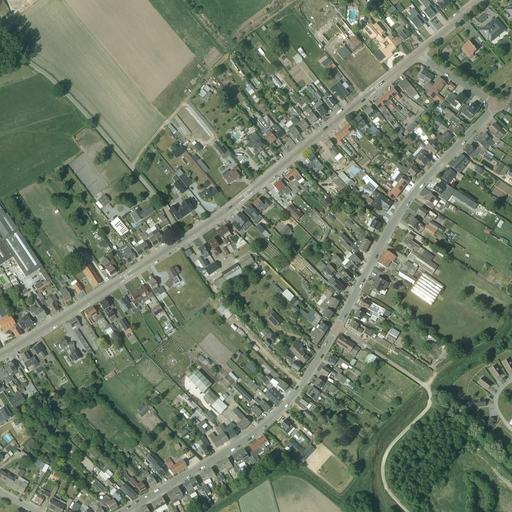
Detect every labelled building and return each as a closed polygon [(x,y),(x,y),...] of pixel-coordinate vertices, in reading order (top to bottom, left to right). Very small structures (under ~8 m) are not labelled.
[(450,4),(447,0),(429,0),(431,2),(433,0),(435,0),(438,3),(437,3),(442,10),(450,4)] [(433,16),(435,15),(432,10),(434,8),(430,3),(425,6),(427,9),(423,12),(425,14),(425,15),(427,17),(429,19),(430,19),(431,19),(433,17),(433,16)] [(404,10),(399,4),(396,7),(401,13),(404,10)] [(391,15),(396,11),(393,7),(387,11),(391,15)] [(327,20),(338,12),(335,8),(324,16),(327,20)] [(417,13),(413,17),(415,19),(411,22),(413,25),(412,25),(414,28),(415,27),(417,30),(418,29),(418,30),(421,27),(420,27),(423,25),(419,21),(422,19),(417,13)] [(358,17),(346,16),(346,22),(352,22),(352,26),(357,26),(358,17)] [(397,20),(403,26),(403,27),(407,24),(401,17),(397,20)] [(493,21),(480,31),(488,40),(489,39),(491,42),(505,30),(496,19),(494,21),(493,21)] [(328,43),(335,37),(339,35),(353,53),(363,45),(342,20),(322,36),(328,43)] [(379,49),(387,59),(392,55),(390,53),(393,51),(385,41),(382,39),(380,37),(372,27),(368,22),(362,26),(373,40),(376,38),(381,44),(380,45),(382,47),(379,49)] [(401,44),(396,37),(393,40),(390,36),(388,39),(384,34),(385,33),(377,24),(372,27),(380,37),(382,39),(385,41),(393,51),(395,48),(401,44)] [(408,33),(403,27),(403,26),(396,31),(399,35),(397,37),(402,43),(410,37),(407,34),(408,33)] [(475,49),(481,44),(476,39),(477,38),(476,38),(470,43),(469,43),(467,45),(466,44),(462,47),(463,48),(461,49),(469,59),(473,56),(472,55),(476,51),(475,49)] [(345,47),(337,53),(343,60),(351,54),(345,47)] [(298,64),(302,60),(298,55),(293,59),(298,64)] [(327,59),(321,64),(324,68),(331,63),(327,59)] [(424,71),(419,79),(418,80),(424,84),(425,82),(427,84),(425,87),(430,90),(433,84),(430,83),(433,77),(427,74),(428,73),(424,71)] [(446,83),(439,78),(427,95),(433,99),(446,83)] [(418,94),(410,85),(405,79),(402,82),(403,82),(399,86),(398,85),(403,92),(404,91),(411,100),(418,94)] [(333,93),(335,92),(342,100),(346,97),(346,98),(347,97),(346,96),(348,94),(339,82),(330,89),(333,93)] [(206,85),(198,94),(203,98),(211,89),(206,85)] [(249,86),(245,89),(251,96),(254,93),(249,86)] [(393,89),(389,93),(393,99),(396,96),(399,100),(401,98),(398,95),(393,89)] [(393,99),(389,93),(384,96),(394,109),(396,107),(391,101),(393,99)] [(326,113),(321,105),(323,104),(320,100),(315,94),(313,96),(317,100),(315,102),(316,104),(313,107),(316,110),(321,117),(326,113)] [(464,96),(463,97),(460,94),(457,98),(454,96),(448,102),(455,108),(458,104),(461,106),(466,99),(467,98),(464,96)] [(306,105),(309,102),(304,95),(301,98),(302,100),(298,103),(301,107),(305,103),(306,105)] [(384,96),(379,100),(383,106),(385,104),(388,107),(389,107),(392,110),(394,109),(384,96)] [(330,107),(331,109),(336,105),(331,98),(328,101),(326,98),(323,101),(329,108),(330,107)] [(374,104),(382,113),(387,109),(383,106),(379,100),(374,104)] [(404,102),(413,110),(415,107),(407,100),(404,102)] [(479,109),(473,104),(469,108),(466,106),(461,112),(468,118),(471,114),(473,116),(479,109)] [(304,117),(311,125),(317,120),(312,113),(312,112),(309,108),(305,112),(307,115),(304,117)] [(365,112),(372,122),(378,118),(381,122),(384,120),(380,114),(377,116),(370,108),(365,112)] [(386,112),(387,113),(390,116),(392,120),(393,119),(394,118),(388,111),(387,110),(387,109),(386,110),(386,111),(386,112)] [(466,125),(454,116),(445,109),(443,111),(446,114),(444,117),(452,123),(453,122),(454,123),(451,127),(451,126),(448,130),(453,134),(457,137),(466,125)] [(353,121),(361,130),(367,125),(359,116),(353,121)] [(265,138),(270,145),(276,140),(271,133),(273,131),(263,119),(261,117),(257,120),(267,132),(265,133),(267,136),(265,138)] [(263,119),(273,131),(279,139),(281,137),(280,136),(283,133),(279,128),(278,128),(276,124),(274,125),(272,122),(271,123),(266,117),(263,119)] [(296,124),(303,132),(309,127),(303,120),(300,123),(295,117),(290,121),(293,124),(294,125),(296,124)] [(288,132),(294,139),(300,135),(295,128),(296,127),(294,125),(293,124),(288,128),(282,121),(279,124),(286,133),(288,132)] [(405,131),(406,131),(408,134),(418,125),(414,122),(412,124),(405,131)] [(494,124),(489,129),(491,131),(489,133),(491,135),(494,137),(497,133),(502,138),(505,134),(494,124)] [(354,131),(349,125),(344,129),(349,135),(354,131)] [(447,143),(452,138),(451,137),(453,134),(448,130),(442,125),(438,130),(443,135),(441,137),(438,134),(435,138),(442,145),(445,142),(447,143)] [(374,135),(378,131),(373,126),(369,130),(374,135)] [(339,133),(344,139),(349,135),(344,129),(339,133)] [(235,143),(243,138),(239,132),(231,137),(235,143)] [(339,133),(334,137),(342,146),(344,144),(341,141),(344,139),(339,133)] [(394,142),(398,137),(395,134),(390,139),(394,142)] [(488,137),(485,134),(481,138),(487,144),(491,147),(495,143),(497,144),(500,141),(494,137),(491,135),(488,137)] [(255,155),(263,149),(266,146),(257,136),(247,145),(255,155)] [(487,144),(481,138),(477,142),(481,145),(478,148),(486,153),(488,152),(486,150),(484,148),(487,144)] [(439,151),(436,149),(438,146),(432,140),(429,144),(427,146),(423,142),(419,146),(421,148),(423,150),(426,153),(430,150),(435,155),(439,151)] [(343,157),(329,141),(324,145),(338,161),(343,157)] [(213,145),(222,157),(226,153),(217,142),(213,145)] [(182,146),(173,154),(177,159),(186,151),(182,146)] [(351,153),(345,146),(342,149),(349,155),(351,153)] [(475,151),(470,146),(464,152),(469,156),(472,159),(475,157),(476,158),(479,154),(483,157),(486,153),(478,148),(477,148),(475,151)] [(425,166),(429,161),(428,160),(430,157),(426,153),(423,150),(421,148),(413,156),(411,154),(408,152),(405,155),(413,162),(416,158),(425,166)] [(226,153),(222,157),(224,160),(230,155),(228,152),(226,153)] [(309,164),(314,170),(317,167),(319,168),(322,166),(313,155),(307,159),(310,163),(309,164)] [(457,173),(459,174),(465,167),(469,162),(461,155),(451,167),(457,173)] [(417,169),(412,164),(406,170),(414,177),(419,172),(416,170),(417,169)] [(357,169),(353,165),(347,171),(352,178),(360,171),(358,168),(357,169)] [(234,170),(224,178),(229,184),(234,180),(234,181),(240,177),(238,174),(241,172),(236,166),(233,169),(234,170)] [(298,183),(301,180),(303,179),(295,169),(290,173),(295,179),(296,181),(298,183)] [(449,184),(456,176),(455,175),(449,170),(447,173),(443,178),(442,179),(449,184)] [(329,176),(337,186),(341,182),(333,172),(329,176)] [(349,179),(341,172),(337,176),(351,189),(352,188),(350,186),(354,182),(350,178),(349,179)] [(179,178),(187,188),(193,183),(185,173),(179,178)] [(285,177),(289,182),(292,185),(289,188),(296,194),(300,191),(297,188),(300,185),(298,183),(296,181),(295,179),(290,173),(285,177)] [(367,175),(362,180),(374,191),(379,187),(367,175)] [(398,184),(404,189),(408,183),(398,176),(397,178),(400,181),(398,184)] [(174,185),(180,192),(182,194),(187,190),(179,180),(174,185)] [(282,190),(286,196),(291,192),(285,185),(284,186),(280,182),(274,187),(279,192),(282,190)] [(342,182),(338,186),(341,191),(346,186),(343,182),(342,182)] [(396,198),(400,193),(394,188),(391,186),(388,183),(385,186),(392,191),(390,193),(389,192),(387,195),(392,200),(395,197),(396,198)] [(394,188),(400,193),(404,189),(398,184),(394,188)] [(438,185),(433,190),(440,195),(438,197),(442,199),(448,191),(452,194),(454,190),(447,185),(444,189),(438,185)] [(219,193),(214,188),(210,192),(208,190),(205,192),(204,191),(199,195),(201,198),(203,196),(207,201),(211,197),(212,199),(219,193)] [(477,204),(457,191),(454,196),(469,205),(470,204),(476,207),(477,204)] [(104,194),(97,200),(103,207),(110,201),(104,194)] [(161,197),(166,204),(170,201),(165,194),(161,197)] [(291,194),(285,199),(289,204),(295,200),(291,194)] [(381,195),(376,200),(372,206),(379,211),(382,207),(387,211),(392,204),(381,195)] [(426,201),(428,201),(425,205),(432,210),(439,201),(431,195),(426,201)] [(178,220),(183,216),(184,217),(187,215),(186,214),(194,209),(187,200),(184,203),(185,205),(182,208),(181,207),(177,210),(176,207),(171,210),(178,220)] [(258,210),(261,207),(264,210),(269,206),(264,200),(261,203),(259,200),(253,204),(258,210)] [(291,205),(287,210),(297,221),(302,216),(291,205)] [(138,210),(130,214),(136,224),(144,219),(144,218),(147,217),(154,211),(150,206),(143,211),(140,213),(138,210)] [(245,213),(254,221),(254,220),(255,221),(255,222),(257,224),(263,218),(250,206),(247,210),(248,211),(245,213)] [(5,214),(0,207),(0,265),(13,258),(26,278),(42,267),(6,213),(5,214)] [(428,213),(421,208),(417,214),(424,218),(425,216),(427,217),(428,217),(430,219),(434,214),(431,212),(429,214),(428,213)] [(246,232),(253,225),(241,213),(234,220),(236,221),(232,225),(239,232),(242,229),(246,232)] [(129,232),(115,215),(108,221),(121,237),(129,232)] [(372,220),(368,227),(377,231),(381,224),(376,222),(377,219),(370,215),(368,218),(372,220)] [(419,228),(423,231),(424,229),(435,237),(438,233),(426,224),(424,227),(413,219),(408,225),(417,231),(419,228)] [(431,221),(428,225),(437,231),(437,230),(439,227),(431,221)] [(262,235),(266,232),(259,224),(255,228),(262,235)] [(161,243),(161,242),(164,240),(158,231),(160,230),(157,225),(154,226),(156,229),(151,232),(159,245),(161,243)] [(221,239),(223,242),(227,239),(232,236),(225,226),(220,230),(217,232),(221,239)] [(280,232),(285,238),(291,232),(285,226),(280,232)] [(153,247),(156,245),(157,246),(159,245),(151,232),(150,229),(142,234),(145,240),(148,238),(153,247)] [(362,238),(366,234),(361,229),(358,232),(361,235),(359,239),(360,239),(358,243),(368,248),(371,243),(362,238)] [(139,246),(144,253),(149,250),(143,241),(145,240),(142,234),(139,236),(142,240),(137,243),(139,246)] [(365,254),(368,248),(358,243),(356,242),(355,240),(355,241),(353,244),(342,234),(339,237),(344,242),(352,249),(354,246),(356,248),(355,248),(365,254)] [(414,249),(425,258),(430,261),(433,256),(428,253),(412,241),(414,238),(408,234),(402,243),(412,251),(414,249)] [(219,246),(214,239),(209,242),(211,246),(211,247),(212,246),(213,248),(211,249),(216,257),(221,254),(217,248),(219,246)] [(227,239),(223,242),(226,246),(231,254),(237,250),(233,244),(231,245),(227,239)] [(104,240),(100,243),(102,247),(103,248),(108,245),(104,240)] [(352,249),(344,242),(341,245),(349,253),(352,249)] [(139,257),(144,253),(139,246),(134,249),(139,257)] [(198,259),(204,269),(208,267),(204,261),(210,257),(203,246),(198,249),(202,256),(198,259)] [(223,248),(228,256),(231,254),(226,246),(223,248)] [(123,256),(128,263),(136,258),(130,250),(129,247),(128,248),(121,252),(119,249),(118,249),(115,251),(120,258),(123,256)] [(430,261),(425,258),(414,249),(412,251),(408,258),(432,275),(438,267),(430,261)] [(396,257),(386,250),(383,255),(391,261),(393,262),(396,257)] [(250,255),(222,273),(223,276),(214,282),(219,290),(229,284),(229,285),(236,280),(236,279),(241,276),(240,274),(245,271),(244,269),(254,262),(250,255)] [(343,262),(335,255),(332,258),(340,265),(343,262)] [(353,255),(348,260),(349,261),(355,267),(360,262),(353,255)] [(391,261),(383,255),(378,263),(386,268),(391,261)] [(106,270),(110,277),(116,273),(111,266),(106,258),(105,259),(104,257),(100,260),(101,262),(104,267),(107,265),(109,268),(106,270)] [(79,264),(82,268),(89,264),(86,260),(79,264)] [(355,267),(349,261),(345,266),(352,274),(357,269),(355,267)] [(417,279),(413,277),(418,269),(407,261),(398,275),(413,285),(417,279)] [(219,269),(215,262),(208,267),(204,269),(209,276),(219,269)] [(323,271),(324,270),(330,275),(332,273),(327,267),(322,263),(319,266),(323,271)] [(82,268),(94,287),(101,283),(89,264),(82,268)] [(37,290),(51,281),(42,267),(39,269),(40,270),(38,271),(40,274),(41,273),(46,281),(42,283),(41,282),(34,286),(37,290)] [(164,285),(169,289),(173,284),(175,286),(180,282),(176,276),(177,276),(176,275),(179,272),(176,267),(172,269),(166,273),(169,277),(168,277),(169,279),(164,285)] [(343,272),(341,274),(340,272),(337,274),(347,284),(351,279),(343,272)] [(423,273),(411,292),(431,305),(444,286),(423,273)] [(377,278),(371,289),(380,293),(384,295),(387,290),(386,289),(389,284),(385,281),(384,282),(377,278)] [(159,289),(153,279),(147,283),(152,290),(155,288),(160,296),(165,292),(161,287),(159,289)] [(408,288),(411,284),(404,280),(402,284),(408,288)] [(344,289),(337,281),(332,285),(340,293),(341,292),(342,292),(344,290),(343,290),(344,289)] [(72,286),(78,294),(83,291),(77,283),(72,286)] [(143,286),(136,290),(145,303),(154,297),(149,291),(147,292),(143,286)] [(59,292),(66,302),(71,299),(65,288),(59,292)] [(327,305),(332,308),(335,310),(339,302),(336,301),(336,300),(331,297),(332,294),(335,292),(331,288),(323,295),(327,298),(323,302),(327,305)] [(287,289),(282,294),(289,301),(294,296),(287,289)] [(145,303),(136,290),(130,294),(134,301),(132,302),(136,308),(145,303)] [(50,309),(53,314),(59,311),(56,307),(58,305),(55,301),(52,297),(45,301),(40,292),(36,294),(45,308),(48,307),(50,309)] [(119,301),(122,306),(120,307),(124,313),(131,309),(132,311),(136,308),(132,302),(129,304),(125,297),(119,301)] [(289,303),(292,306),(297,301),(294,298),(289,303)] [(10,332),(12,331),(17,338),(22,335),(16,324),(0,300),(0,325),(4,333),(9,330),(10,332)] [(104,300),(99,303),(106,314),(109,319),(111,323),(117,319),(115,315),(112,311),(109,312),(107,309),(109,307),(104,300)] [(381,308),(367,300),(366,302),(363,300),(360,306),(377,315),(381,308)] [(323,317),(330,320),(333,314),(330,312),(332,308),(327,305),(323,302),(319,307),(325,312),(323,317)] [(39,321),(46,317),(40,307),(37,309),(34,305),(27,309),(33,318),(35,316),(39,321)] [(154,317),(163,311),(159,305),(151,311),(154,317)] [(97,314),(92,307),(84,313),(86,315),(85,316),(91,325),(97,321),(94,316),(97,314)] [(234,313),(228,307),(221,313),(227,320),(234,313)] [(358,311),(354,318),(365,323),(368,317),(358,311)] [(283,321),(275,312),(268,319),(277,328),(283,321)] [(328,328),(322,324),(320,326),(317,325),(322,319),(316,313),(314,316),(316,317),(311,325),(316,328),(325,334),(328,328)] [(27,329),(33,325),(27,315),(17,321),(21,328),(25,326),(27,329)] [(81,327),(75,318),(68,322),(74,332),(89,355),(92,352),(78,330),(81,327)] [(106,330),(110,328),(109,326),(103,318),(100,320),(106,330)] [(129,329),(123,320),(119,323),(125,332),(129,329)] [(359,325),(353,321),(349,327),(361,334),(363,331),(358,328),(359,325)] [(290,327),(299,333),(301,329),(293,323),(290,327)] [(168,328),(163,331),(166,335),(173,330),(169,324),(166,326),(168,328)] [(116,337),(110,328),(106,330),(105,331),(111,340),(116,337)] [(266,328),(261,333),(265,336),(270,332),(266,328)] [(314,339),(312,342),(317,346),(325,334),(316,328),(310,336),(314,339)] [(366,328),(364,333),(370,337),(373,333),(366,328)] [(89,335),(98,348),(102,346),(93,333),(89,335)] [(397,338),(390,334),(387,338),(395,342),(397,338)] [(275,345),(280,340),(274,335),(269,340),(275,345)] [(341,337),(336,343),(356,356),(360,350),(341,337)] [(388,347),(390,344),(378,337),(376,341),(388,347)] [(70,352),(76,362),(81,359),(74,349),(74,343),(68,344),(67,344),(63,338),(63,339),(57,343),(58,343),(54,345),(57,348),(59,346),(61,350),(68,346),(69,347),(70,352)] [(309,359),(303,353),(305,350),(297,342),(289,350),(304,364),(309,359)] [(43,358),(46,356),(41,348),(39,345),(33,348),(37,355),(40,353),(43,358)] [(21,360),(25,366),(28,364),(27,361),(30,359),(26,353),(20,356),(22,359),(21,360)] [(364,362),(372,367),(378,358),(370,353),(364,362)] [(299,364),(295,361),(296,360),(288,355),(285,359),(294,364),(291,368),(298,372),(302,367),(299,364)] [(205,367),(207,365),(206,364),(203,362),(205,360),(201,356),(197,359),(205,367)] [(333,366),(336,363),(347,370),(350,365),(339,358),(338,359),(335,357),(334,358),(331,356),(327,362),(333,366)] [(511,370),(511,364),(509,359),(503,362),(509,372),(511,370)] [(46,364),(44,360),(38,364),(42,369),(44,368),(43,366),(46,364)] [(11,362),(7,365),(13,376),(17,373),(20,376),(22,375),(19,369),(16,371),(11,362)] [(42,370),(42,369),(38,364),(33,367),(37,373),(42,370)] [(13,376),(7,365),(2,367),(11,381),(11,382),(14,380),(12,376),(13,376)] [(502,375),(496,365),(490,369),(497,379),(502,375)] [(11,381),(2,367),(0,368),(0,372),(5,380),(7,383),(11,381)] [(320,373),(327,377),(330,373),(335,377),(337,374),(329,369),(329,370),(324,367),(320,373)] [(340,375),(341,375),(343,371),(335,367),(333,370),(338,373),(340,375)] [(198,371),(189,380),(203,394),(212,385),(198,371)] [(340,382),(341,382),(344,377),(341,375),(340,375),(338,373),(334,378),(340,382)] [(266,386),(270,382),(265,377),(261,374),(258,377),(266,386)] [(277,386),(284,392),(288,386),(277,378),(275,381),(273,379),(270,382),(276,388),(277,386)] [(483,378),(479,383),(488,390),(492,385),(483,378)] [(316,382),(314,385),(323,392),(326,389),(333,394),(335,391),(336,392),(338,390),(331,385),(329,387),(325,384),(318,379),(316,382)] [(259,388),(251,380),(248,384),(255,391),(259,388)] [(352,390),(355,385),(350,382),(347,386),(352,390)] [(237,384),(234,388),(249,403),(252,399),(237,384)] [(315,397),(317,398),(320,393),(312,387),(306,394),(313,400),(315,397)] [(281,400),(271,389),(266,394),(276,405),(281,400)] [(222,402),(219,399),(210,391),(203,398),(220,415),(228,407),(222,402)] [(15,396),(17,400),(14,402),(10,404),(11,406),(13,408),(25,401),(21,394),(19,394),(15,396)] [(254,401),(266,413),(270,408),(265,403),(263,405),(261,403),(263,400),(259,396),(254,401)] [(306,408),(309,404),(314,408),(316,405),(311,401),(308,399),(307,400),(304,397),(300,403),(306,408)] [(354,414),(358,407),(349,403),(345,409),(354,414)] [(257,418),(262,413),(254,404),(249,409),(257,418)] [(11,415),(5,406),(0,409),(0,411),(5,419),(11,415)] [(146,412),(147,412),(149,411),(145,406),(145,407),(140,412),(138,414),(141,417),(146,412)] [(201,409),(205,414),(212,421),(216,418),(209,410),(209,411),(205,406),(201,409)] [(237,425),(243,431),(250,423),(235,408),(232,411),(241,421),(237,425)] [(308,418),(312,420),(314,418),(311,415),(305,410),(302,414),(308,418)] [(484,427),(489,431),(496,422),(490,418),(484,427)] [(206,431),(205,429),(202,427),(207,423),(204,419),(196,426),(203,434),(206,431)] [(285,420),(281,425),(289,433),(291,430),(288,428),(291,425),(285,420)] [(225,434),(229,441),(231,439),(237,436),(232,428),(231,427),(226,430),(222,424),(220,426),(225,434)] [(217,448),(223,444),(229,441),(225,434),(220,426),(216,429),(219,435),(216,437),(213,433),(208,436),(217,448)] [(319,435),(322,431),(318,428),(315,432),(313,435),(317,438),(319,435)] [(266,449),(263,445),(267,442),(267,441),(270,439),(268,436),(265,439),(264,436),(256,441),(260,447),(265,454),(270,451),(267,448),(266,449)] [(198,449),(202,457),(209,453),(205,447),(209,445),(205,438),(197,443),(200,448),(198,449)] [(31,439),(25,445),(30,449),(36,443),(31,439)] [(310,444),(304,451),(292,439),(286,445),(304,462),(315,449),(310,444)] [(249,446),(254,453),(252,455),(253,456),(257,462),(257,463),(260,461),(254,453),(257,451),(256,450),(260,447),(256,441),(249,446)] [(30,454),(22,449),(19,453),(27,459),(30,454)] [(238,453),(244,462),(244,463),(245,464),(250,461),(253,465),(257,462),(253,456),(249,458),(244,450),(238,453)] [(76,459),(90,472),(95,466),(82,453),(76,459)] [(233,456),(238,464),(239,465),(244,462),(238,453),(233,456)] [(152,468),(161,477),(167,470),(152,454),(147,458),(154,466),(152,468)] [(163,464),(173,475),(186,467),(182,460),(174,466),(170,459),(163,464)] [(236,473),(237,473),(239,472),(235,466),(233,468),(228,459),(222,462),(226,470),(228,472),(233,469),(236,473)] [(217,466),(221,473),(226,470),(222,462),(217,466)] [(211,469),(206,472),(210,479),(215,476),(211,469)] [(15,480),(0,470),(0,478),(7,483),(6,485),(10,487),(15,480)] [(109,479),(113,474),(108,470),(104,474),(108,478),(109,479)] [(105,481),(106,481),(108,478),(104,474),(102,472),(101,471),(98,475),(99,475),(105,481)] [(200,475),(204,482),(210,479),(206,472),(200,475)] [(149,479),(146,481),(150,488),(157,484),(151,475),(148,477),(149,479)] [(133,479),(132,478),(128,482),(134,488),(136,486),(140,494),(146,490),(141,482),(138,484),(135,481),(135,480),(134,479),(133,479)] [(195,479),(189,482),(193,489),(196,487),(199,491),(201,490),(203,493),(205,491),(202,486),(200,487),(195,479)] [(17,481),(15,480),(10,487),(18,492),(19,491),(22,493),(24,490),(25,489),(27,486),(17,480),(17,481)] [(105,489),(97,481),(93,485),(101,492),(105,489)] [(120,481),(116,486),(131,500),(135,495),(120,481)] [(184,485),(189,494),(186,495),(189,501),(192,499),(190,496),(195,493),(193,489),(189,482),(184,485)] [(208,490),(205,484),(202,486),(205,491),(208,495),(210,493),(208,490)] [(178,488),(173,491),(179,501),(184,498),(186,502),(189,501),(186,495),(183,497),(178,488)] [(41,505),(44,499),(47,500),(48,498),(50,494),(45,491),(43,494),(39,492),(35,501),(41,505)] [(112,496),(118,502),(123,497),(117,491),(112,496)] [(173,491),(167,494),(172,503),(170,505),(173,510),(173,511),(177,511),(173,504),(179,501),(173,491)] [(117,507),(113,500),(110,501),(108,497),(98,502),(99,503),(106,508),(108,507),(110,511),(117,507)] [(58,503),(53,511),(54,511),(61,511),(64,508),(67,509),(72,500),(69,498),(66,503),(60,500),(58,503)] [(162,498),(157,501),(161,508),(166,505),(162,498)] [(53,511),(58,503),(52,500),(51,500),(47,508),(53,511)] [(155,511),(161,508),(157,501),(151,504),(155,511)] [(102,511),(103,511),(107,509),(106,508),(99,503),(95,506),(97,510),(95,511),(102,511)]
